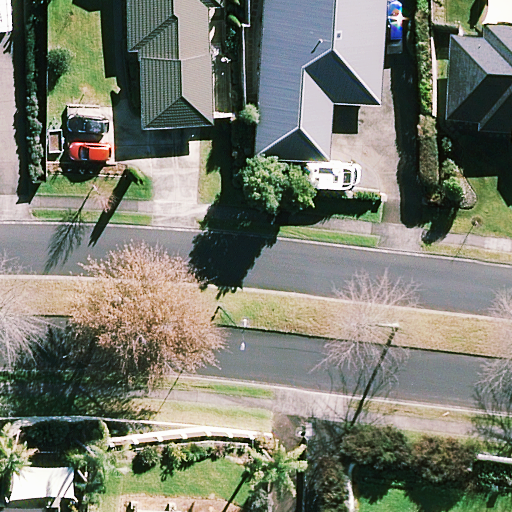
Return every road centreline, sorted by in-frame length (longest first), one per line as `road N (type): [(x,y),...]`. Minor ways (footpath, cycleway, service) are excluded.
road 1 (tertiary): [(0,246),(76,246),(511,292)]
road 2 (tertiary): [(511,386),(194,349),(0,341)]
